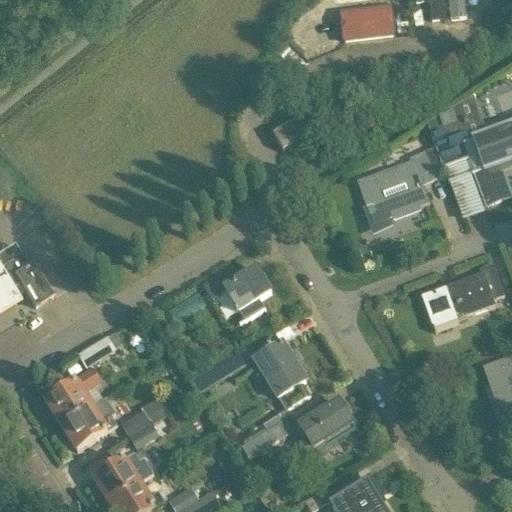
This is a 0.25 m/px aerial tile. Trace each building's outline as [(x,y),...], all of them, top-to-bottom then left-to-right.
[(440,0),(418,0),(420,10),(429,9),(431,28),(443,26),(440,0)] [(447,0),(451,22),(467,20),(464,0),(447,0)] [(340,47),(395,44),(393,11),(338,15),(340,47)] [(436,149),(443,171),(471,161),(488,207),(511,199),(500,167),(511,162),(511,129),(474,143),(460,107),(434,123),(442,146),(436,149)] [(298,121),(294,124),(273,137),(284,154),(309,139),(298,121)] [(410,162),(411,164),(358,184),(374,228),(430,207),(421,182),(436,176),(435,174),(443,171),(436,149),(410,162)] [(0,275),(11,293),(17,289),(21,286),(29,299),(36,310),(52,300),(32,268),(30,270),(22,257),(21,258),(15,248),(0,256),(0,269),(0,271),(0,270),(0,275)] [(495,308),(493,303),(505,299),(494,268),(481,273),(483,278),(423,300),(432,323),(434,331),(456,323),(495,308)] [(0,270),(0,271),(0,269),(0,317),(29,299),(21,286),(17,289),(11,293),(0,275),(0,270)] [(213,303),(227,294),(246,325),(266,312),(260,303),(272,295),(257,272),(240,283),(233,271),(205,289),(213,303)] [(200,296),(173,310),(180,321),(207,306),(200,296)] [(109,342),(81,359),(88,370),(116,353),(109,342)] [(280,402),(287,413),(279,418),(279,420),(293,411),(293,412),(309,402),(308,402),(311,400),(304,387),(306,385),(283,348),(256,364),(279,402),(280,402)] [(241,355),(193,384),(201,396),(248,367),(241,355)] [(511,360),(485,370),(492,389),(484,391),(499,433),(511,428),(511,360)] [(62,429),(95,409),(102,404),(94,390),(101,386),(93,374),(74,386),(74,387),(47,404),(62,429)] [(122,430),(130,441),(152,428),(169,417),(160,402),(143,413),(144,416),(122,430)] [(357,432),(354,428),(340,405),(300,430),(297,432),(301,439),(300,446),(302,453),(307,457),(314,459),(320,458),(326,453),(327,450),(357,432)] [(104,423),(95,409),(62,429),(78,454),(118,429),(111,418),(104,423)] [(286,422),(242,450),(250,461),(294,434),(286,422)] [(152,428),(130,441),(139,451),(159,439),(152,428)] [(95,481),(111,506),(141,487),(132,473),(141,467),(135,456),(95,481)] [(237,493),(248,487),(244,480),(233,486),(237,493)] [(384,511),(368,485),(342,501),(348,511),(384,511)] [(149,501),(141,487),(111,506),(114,511),(156,511),(166,506),(159,495),(149,501)] [(318,511),(334,503),(327,491),(305,505),(306,505),(309,511),(318,511)] [(173,506),(176,511),(187,511),(199,505),(192,493),(173,506)] [(199,505),(187,511),(211,511),(220,506),(214,496),(199,505)]
